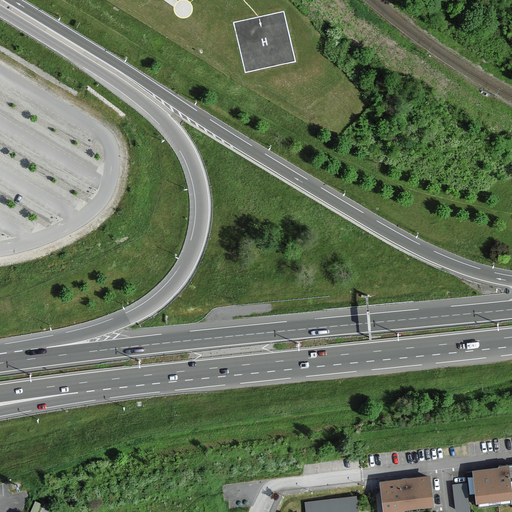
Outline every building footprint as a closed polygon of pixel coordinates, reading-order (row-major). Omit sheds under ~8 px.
[(510,486),(509,478),(511,478),(511,463),(499,465),(499,467),(492,468),(475,470),(478,500),(511,496),(511,495),(510,486)] [(434,501),(430,475),(393,480),(383,481),(387,511),(404,511),(404,510),(404,505),(434,501)] [(456,507),(465,511),(469,511),(466,482),(453,484),(456,507)] [(357,496),(308,502),(309,511),(345,511),(359,510),(357,496)] [(479,505),(511,501),(511,500),(511,496),(478,500),(479,505)] [(37,511),(42,503),(36,500),(31,511),(32,511),(37,511)] [(404,510),(434,506),(434,501),(404,505),(404,510)]
